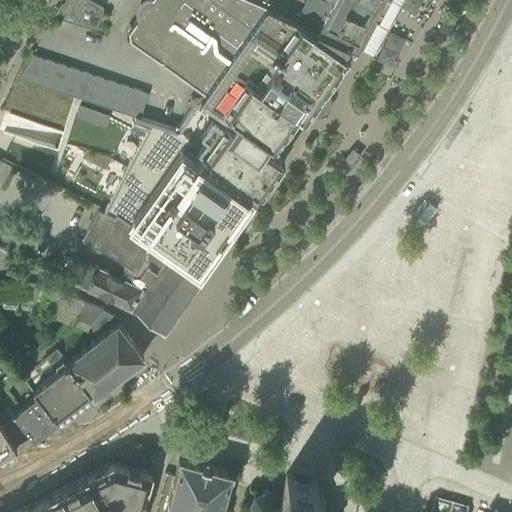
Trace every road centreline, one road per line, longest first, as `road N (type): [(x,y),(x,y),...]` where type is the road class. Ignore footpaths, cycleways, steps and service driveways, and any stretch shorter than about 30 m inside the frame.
road 1 (residential): [(211,353),(315,263),(378,194),(459,85),(507,0)]
road 2 (residential): [(0,482),(113,423),(211,353)]
road 3 (residential): [(417,459),(231,376),(211,353)]
